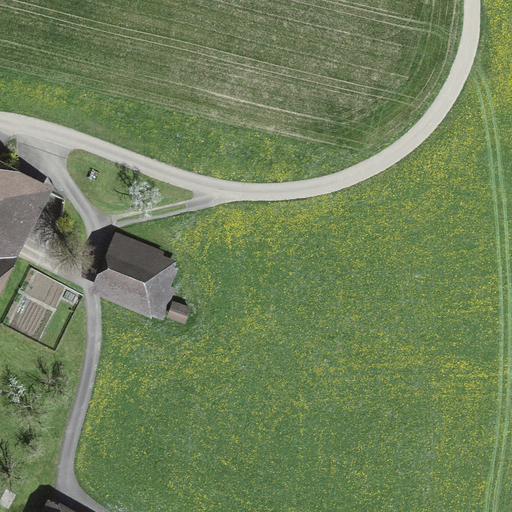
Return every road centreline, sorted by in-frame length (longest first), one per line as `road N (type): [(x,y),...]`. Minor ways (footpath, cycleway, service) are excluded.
road 1 (unclassified): [(0,127),(206,190),(282,193),(361,172),(427,121),(466,45),(466,0)]
road 2 (track): [(206,190),(190,207),(92,226)]
